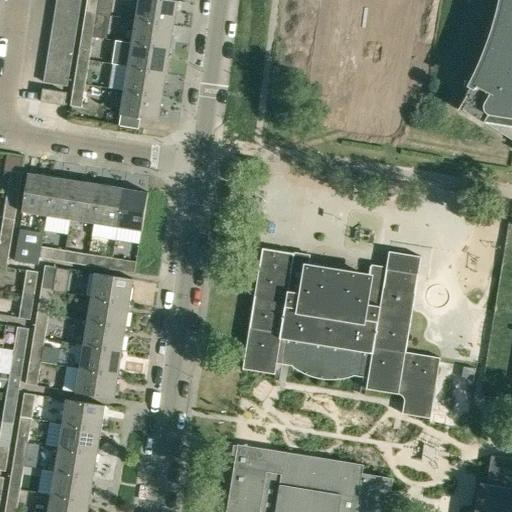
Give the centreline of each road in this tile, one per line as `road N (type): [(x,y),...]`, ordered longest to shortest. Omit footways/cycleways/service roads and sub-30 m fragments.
road 1 (residential): [(160,511),(202,166)]
road 2 (residential): [(202,166),(0,132)]
road 3 (residential): [(202,166),(224,0)]
